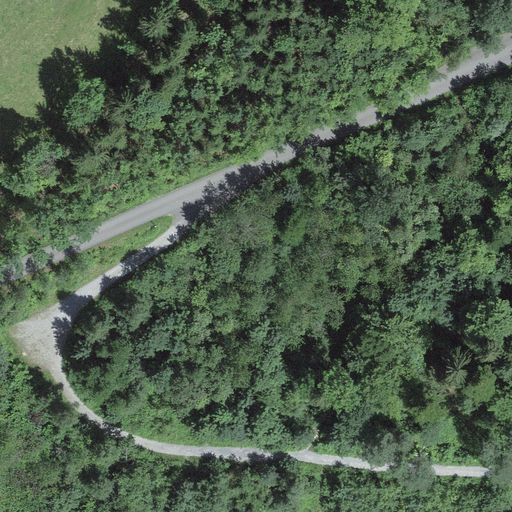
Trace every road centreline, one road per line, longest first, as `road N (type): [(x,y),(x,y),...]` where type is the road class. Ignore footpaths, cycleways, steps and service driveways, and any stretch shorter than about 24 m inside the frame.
road 1 (track): [(511,52),(0,280)]
road 2 (track): [(511,473),(168,449),(129,433)]
road 3 (track): [(129,433),(79,413),(52,352),(68,306),(193,222),(227,181)]
